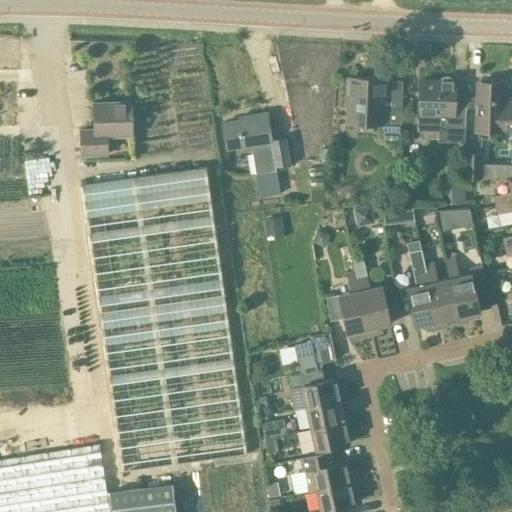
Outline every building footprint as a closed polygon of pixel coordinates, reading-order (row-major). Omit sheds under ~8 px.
[(419,78),(417,129),(438,130),(438,129),(464,130),(465,107),(477,108),(478,97),(465,97),(465,95),(455,94),(455,79),(454,79),(453,79),(453,78),(451,76),(448,76),(445,76),(443,76),(442,76),(441,79),(419,78)] [(399,137),(400,107),(384,106),(385,79),(349,78),(347,121),(384,122),(383,137),(399,137)] [(501,128),(511,128),(511,106),(501,106),(502,83),(478,82),(478,97),(477,108),(476,130),(501,130),(501,128)] [(107,153),(107,135),(132,134),(131,102),(94,103),(95,130),(81,130),(81,154),(107,153)] [(290,163),(286,138),(272,140),(267,112),(247,116),(247,118),(223,122),(227,148),(252,144),(261,196),(280,193),(275,165),(290,163)] [(464,152),(464,177),(481,178),(481,152),(464,152)] [(511,165),(501,165),(501,174),(511,173),(511,165)] [(206,166),(80,184),(121,471),(246,453),(206,166)] [(496,205),(511,201),(511,178),(509,179),(511,192),(494,196),(496,205)] [(450,201),(464,200),(463,179),(449,179),(450,201)] [(511,210),(511,201),(496,205),(497,214),(511,210)] [(385,222),(396,221),(395,206),(383,206),(385,222)] [(444,229),(452,227),(449,210),(440,210),(444,229)] [(265,218),(268,239),(283,237),(280,216),(265,218)] [(318,231),(314,241),(321,244),(325,243),(329,235),(318,231)] [(511,235),(503,238),(505,247),(511,245),(511,235)] [(430,328),(437,326),(424,264),(420,246),(409,249),(417,285),(407,287),(416,325),(429,322),(430,328)] [(352,257),(355,271),(369,333),(378,331),(377,326),(390,323),(382,285),(370,288),(362,255),(352,257)] [(450,278),(458,315),(456,315),(456,316),(458,316),(459,321),(467,320),(466,314),(480,311),(476,295),(488,293),(482,263),(469,265),(471,273),(459,276),(455,257),(446,260),(450,278)] [(434,262),(424,264),(437,326),(446,324),(445,319),(456,316),(456,315),(458,315),(450,278),(438,281),(434,262)] [(361,335),(369,333),(355,271),(347,273),(351,292),(339,294),(347,332),(360,329),(361,335)] [(316,338),(331,336),(330,330),(309,335),(314,362),(321,360),(316,338)] [(293,409),(306,406),(346,397),(344,387),(337,389),(335,378),(325,380),(322,368),(291,375),(294,388),(289,389),(293,409)] [(265,397),(258,398),(259,406),(266,405),(265,397)] [(340,399),(306,406),(311,428),(333,423),(351,419),(349,409),(342,410),(340,400),(340,399)] [(353,429),(351,419),(311,428),(316,449),(349,442),(347,431),(353,429)] [(270,421),(262,422),(265,437),(273,436),(270,421)] [(273,436),(265,437),(267,452),(275,451),(273,436)] [(175,511),(173,485),(107,493),(100,444),(0,458),(0,511),(175,511)] [(308,491),(317,490),(357,481),(354,470),(347,472),(345,461),(338,462),(336,450),(301,457),(308,491)] [(357,481),(317,490),(321,509),(312,511),(338,511),(337,507),(354,503),(352,492),(359,491),(357,481)] [(277,482),(267,484),(269,496),(280,494),(277,482)]
